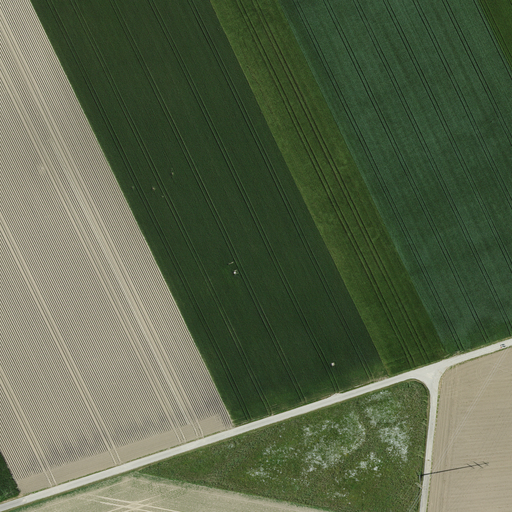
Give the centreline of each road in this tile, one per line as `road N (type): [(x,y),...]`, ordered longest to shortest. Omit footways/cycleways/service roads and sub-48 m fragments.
road 1 (track): [(0,508),(511,342)]
road 2 (track): [(437,366),(421,511)]
